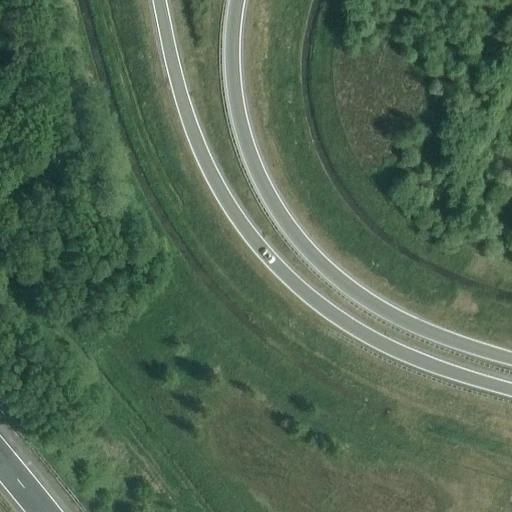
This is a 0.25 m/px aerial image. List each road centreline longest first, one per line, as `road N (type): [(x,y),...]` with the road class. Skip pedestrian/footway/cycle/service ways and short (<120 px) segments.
road 1 (trunk): [(161,0),(199,149),(219,192),(275,266),(311,301),(382,347),(511,393)]
road 2 (trunk): [(511,361),(402,323),(312,257),(257,174),(242,135),(230,45),(237,0)]
